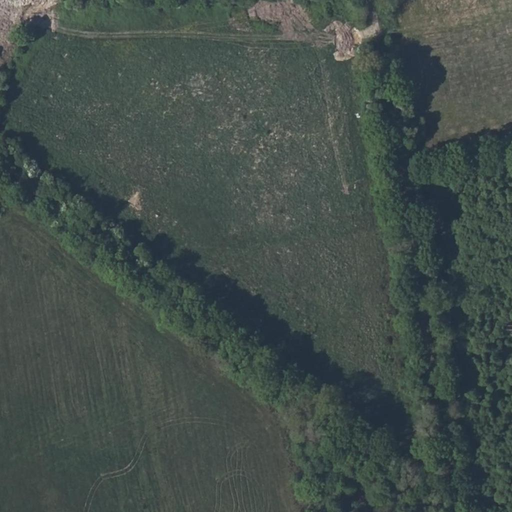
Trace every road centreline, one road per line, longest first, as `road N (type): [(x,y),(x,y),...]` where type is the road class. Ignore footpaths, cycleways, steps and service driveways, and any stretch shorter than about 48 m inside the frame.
road 1 (track): [(430,511),(0,153)]
road 2 (track): [(457,511),(374,0)]
